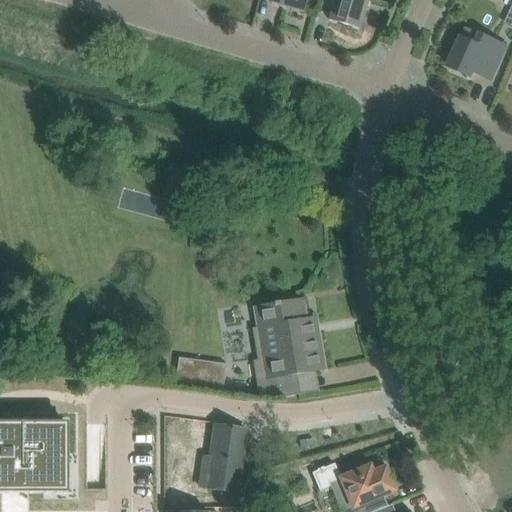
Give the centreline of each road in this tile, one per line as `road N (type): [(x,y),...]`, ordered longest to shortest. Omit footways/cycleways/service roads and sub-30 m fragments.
road 1 (residential): [(411,394),(372,270),(363,206),(368,156),(389,94)]
road 2 (residential): [(144,404),(280,413),(411,394)]
road 3 (unknown): [(149,511),(144,404),(13,415)]
road 4 (residential): [(389,94),(167,30)]
road 5 (residential): [(511,151),(389,94)]
road 6 (residential): [(460,511),(411,394)]
